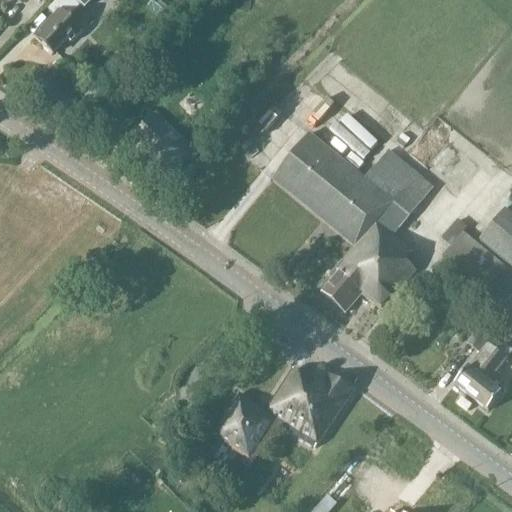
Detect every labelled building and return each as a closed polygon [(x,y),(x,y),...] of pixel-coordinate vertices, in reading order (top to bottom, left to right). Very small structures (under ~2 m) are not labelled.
[(56,0),(46,11),(54,18),(33,39),(51,57),(69,39),(74,43),(82,35),(66,21),(79,6),(83,11),(93,0),(56,0)] [(36,79),(39,82),(26,96),(59,123),(69,111),(81,122),(89,113),(101,97),(94,90),(95,88),(93,86),(83,99),(80,97),(78,100),(43,70),(36,79)] [(134,145),(125,156),(148,175),(150,173),(162,183),(189,156),(196,150),(155,113),(150,119),(130,141),(134,145)] [(413,254),(394,239),(434,189),(388,151),(364,179),(310,134),(271,182),(353,249),(327,282),(329,283),(319,296),(346,317),(362,298),(382,314),(418,272),(407,263),(413,254)] [(511,269),(511,216),(506,211),(479,243),(511,269)] [(502,309),(511,297),(511,272),(463,234),(467,229),(458,221),(442,240),(451,247),(442,259),(502,309)] [(511,351),(495,338),(494,339),(479,328),(465,345),(479,356),(469,369),(454,387),(487,413),(502,394),(489,384),(508,361),(507,360),(511,353),(511,351)] [(277,426),(278,426),(315,449),(354,391),(330,375),(325,383),(310,374),(307,378),(293,368),(266,410),(262,416),(277,426)] [(262,416),(266,410),(239,392),(219,422),(221,424),(213,437),(218,440),(208,455),(229,468),(239,455),(253,464),(278,426),(277,426),(262,416)] [(327,497),(319,506),(326,511),(331,511),(337,506),(327,497)]
